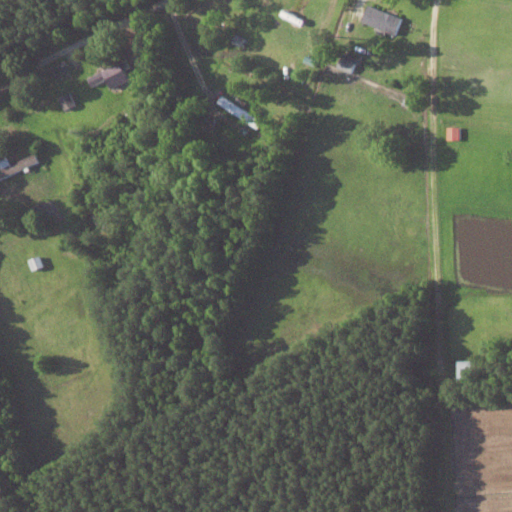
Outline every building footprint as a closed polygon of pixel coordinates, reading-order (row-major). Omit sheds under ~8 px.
[(363,21),(397,34),(403,16),(370,3),(363,21)] [(353,72),(358,57),(344,53),(339,68),(353,72)] [(88,77),(93,86),(107,79),(112,88),(130,79),(125,69),(130,66),(126,59),(88,77)] [(77,106),(71,92),(60,97),(65,111),(77,106)] [(460,126),(448,127),(448,139),(461,139),(460,126)]
